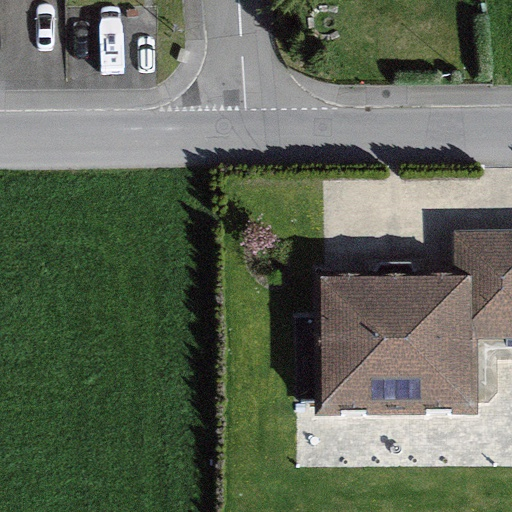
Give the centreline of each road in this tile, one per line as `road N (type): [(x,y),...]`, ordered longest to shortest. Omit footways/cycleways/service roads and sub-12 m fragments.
road 1 (residential): [(247,135),(511,137)]
road 2 (residential): [(0,137),(247,135)]
road 3 (residential): [(247,135),(237,0)]
